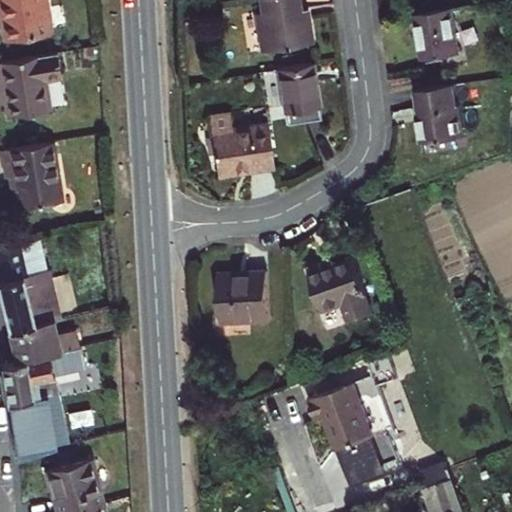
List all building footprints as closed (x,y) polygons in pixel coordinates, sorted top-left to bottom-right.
[(0,0),(0,5),(2,19),(6,39),(51,31),(46,0),(0,0)] [(299,0),(261,0),(263,8),(256,9),(264,48),(312,40),(310,27),(308,13),(302,14),(301,8),(299,0)] [(451,7),(416,13),(420,35),(424,57),(458,52),(451,7)] [(61,75),(58,52),(0,60),(0,87),(5,87),(7,101),(8,107),(9,114),(50,106),(46,78),(61,75)] [(311,61),(280,67),(286,110),(302,107),(318,104),(311,61)] [(452,82),(416,88),(419,102),(421,116),(418,117),(422,141),(464,134),(459,103),(456,103),(452,82)] [(230,110),(210,114),(212,129),(232,126),(230,110)] [(274,163),(268,120),(232,126),(212,129),(217,167),(247,162),(248,167),(261,165),(274,163)] [(4,148),(9,176),(16,175),(19,188),(20,197),(22,206),(64,198),(53,139),(4,148)] [(247,162),(217,167),(218,172),(248,167),(247,162)] [(16,175),(9,176),(11,190),(19,188),(16,175)] [(48,267),(41,237),(0,247),(0,264),(22,259),(26,274),(48,267)] [(318,263),(308,267),(322,307),(342,300),(350,319),(371,311),(365,293),(367,292),(354,255),(334,262),(329,264),(327,260),(318,263)] [(6,303),(11,326),(34,320),(30,304),(56,297),(48,267),(26,274),(22,259),(0,264),(0,271),(2,279),(0,280),(6,303)] [(269,318),(267,270),(243,271),(219,272),(221,320),(269,318)] [(30,304),(34,320),(52,315),(53,318),(60,316),(56,297),(30,304)] [(60,349),(56,333),(53,318),(52,315),(34,320),(11,326),(15,342),(19,359),(60,349)] [(56,333),(60,349),(80,344),(76,328),(56,333)] [(60,349),(19,359),(3,363),(11,409),(19,455),(50,448),(38,396),(52,393),(49,375),(86,367),(80,344),(60,349)] [(388,349),(368,356),(374,373),(378,382),(397,374),(388,349)] [(374,373),(308,397),(316,418),(326,415),(339,447),(394,426),(378,382),(374,373)] [(55,491),(60,511),(67,511),(101,504),(90,457),(50,468),(55,491)] [(452,476),(449,466),(423,475),(427,485),(452,476)] [(464,511),(452,476),(427,485),(435,511),(464,511)]
